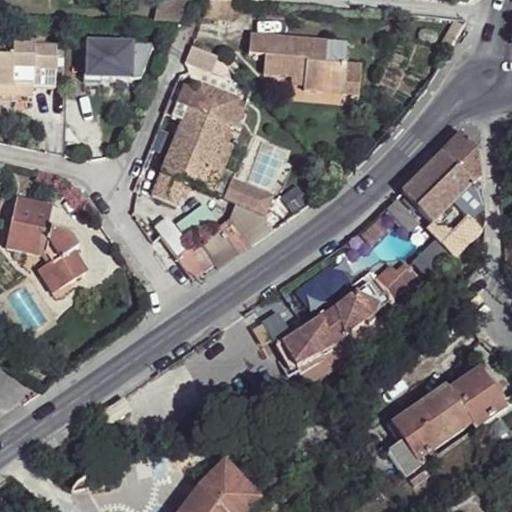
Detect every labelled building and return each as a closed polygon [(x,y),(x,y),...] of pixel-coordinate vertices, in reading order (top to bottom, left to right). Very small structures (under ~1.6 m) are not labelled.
[(228,21),(229,1),(219,0),(206,0),(202,19),(228,21)] [(150,26),(176,27),(177,5),(151,4),(150,26)] [(302,96),(356,100),(360,67),(343,66),(343,69),(323,67),(325,45),(325,43),(248,36),(247,57),(263,59),(261,79),(290,82),(303,84),(302,89),(302,96)] [(0,89),(10,90),(10,88),(29,88),(29,90),(52,91),(53,52),(31,51),(31,45),(0,43),(0,89)] [(85,81),(134,81),(134,43),(85,43),(85,81)] [(343,69),(343,66),(345,46),(325,45),(323,67),(343,69)] [(0,98),(30,99),(29,90),(29,88),(10,88),(10,90),(0,89),(0,98)] [(177,130),(148,199),(177,210),(186,188),(213,199),(233,149),(222,145),(228,130),(236,133),(243,115),(194,94),(192,100),(178,94),(165,125),(177,130)] [(442,155),(471,186),(482,195),(480,177),(472,125),(442,155)] [(453,206),(471,186),(442,155),(421,176),(453,206)] [(438,221),(453,206),(421,176),(404,193),(433,223),(435,224),(438,221)] [(234,209),(229,221),(250,250),(270,237),(262,219),(270,200),(231,184),(222,204),(234,209)] [(471,186),(453,206),(467,218),(483,232),(485,230),(482,195),(471,186)] [(17,204),(6,252),(40,260),(44,258),(49,267),(42,272),(56,293),(83,274),(71,254),(76,251),(68,239),(64,237),(54,233),(47,231),(52,212),(17,204)] [(456,258),(483,232),(467,218),(452,234),(442,245),(456,258)] [(191,282),(212,268),(211,265),(212,264),(217,273),(250,250),(229,221),(175,260),(191,282)] [(433,223),(427,229),(442,245),(452,234),(438,221),(435,224),(433,223)] [(389,268),(370,282),(381,297),(387,291),(394,298),(415,279),(403,267),(395,274),(389,268)] [(56,293),(42,272),(37,275),(50,296),(56,293)] [(279,344),(293,367),(371,317),(387,306),(381,297),(370,282),(279,344)] [(293,328),(281,300),(255,311),(267,339),(293,328)] [(371,317),(293,367),(301,384),(322,375),(340,366),(356,354),(367,343),(381,328),(371,317)] [(470,422),(472,425),(482,419),(504,405),(478,368),(456,384),(449,390),(470,422)] [(403,440),(417,458),(470,422),(449,390),(448,388),(393,424),(403,440)] [(122,398),(99,416),(107,426),(130,410),(122,398)] [(417,458),(403,440),(384,453),(401,479),(420,465),(417,458)] [(191,511),(270,511),(272,511),(239,470),(211,492),(191,511)]
